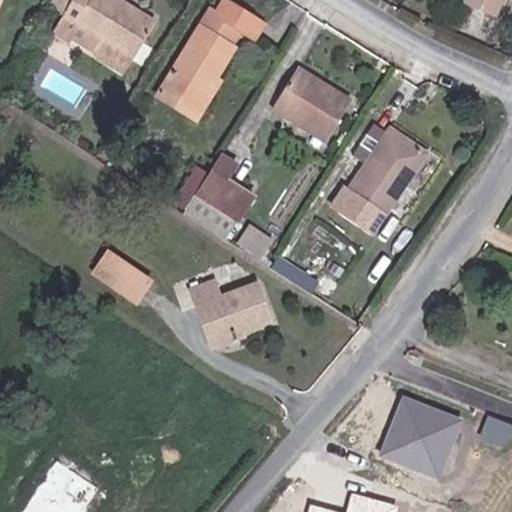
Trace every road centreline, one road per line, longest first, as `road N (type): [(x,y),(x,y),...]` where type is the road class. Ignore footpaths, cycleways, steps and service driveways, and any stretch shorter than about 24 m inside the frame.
road 1 (unclassified): [(511,160),(440,277),(245,511)]
road 2 (residential): [(511,85),(432,54),(344,0)]
road 3 (unknown): [(388,340),(511,393)]
